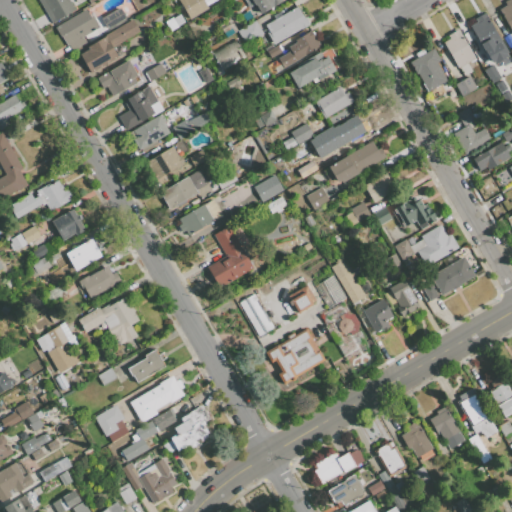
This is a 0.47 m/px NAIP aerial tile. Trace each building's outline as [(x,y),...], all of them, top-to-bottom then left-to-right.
[(68,0),(74,10),(52,23),(37,0),(68,0)] [(203,0),(207,7),(208,8),(189,20),(188,17),(185,19),(174,0),(203,0)] [(280,0),(282,2),(261,14),(255,5),(249,9),(243,0),(280,0)] [(511,31),(511,0),(507,0),(504,2),(506,5),(499,9),(511,31)] [(296,7),(265,25),(269,32),(267,33),(274,44),(300,28),(301,29),(309,24),(304,17),(303,18),(296,7)] [(55,26),(86,10),(90,17),(93,16),(100,28),(83,37),(86,42),(69,52),(55,26)] [(105,17),(116,11),(121,20),(110,27),(105,17)] [(484,51),(501,42),(484,13),(474,18),(476,22),(469,25),(484,51)] [(79,55),(88,50),(86,46),(105,36),(104,35),(132,20),(139,33),(112,47),(117,57),(88,73),(79,55)] [(245,44),(263,33),(254,20),(237,31),(245,44)] [(283,68),(321,45),(312,30),(295,40),(296,43),(288,48),(290,51),(278,58),(283,68)] [(464,75),(471,71),(467,63),(474,59),(458,30),(448,35),(449,38),(443,42),(458,68),(459,67),(464,75)] [(221,69),(243,56),(235,41),(212,54),(221,69)] [(271,58),(281,52),(277,45),(267,52),(271,58)] [(427,92),(446,80),(435,62),(439,60),(433,49),(425,53),(423,49),(415,54),(418,58),(410,62),(417,74),(418,73),(424,84),(423,85),(427,92)] [(297,88),(316,77),(318,80),(335,70),(326,56),(323,57),(320,51),(296,66),(297,68),(288,73),(297,88)] [(96,78),(128,60),(137,76),(134,77),(136,82),(112,96),(106,86),(101,88),(96,78)] [(0,82),(6,79),(5,77),(8,76),(0,62),(0,82)] [(144,72),(160,63),(166,73),(150,82),(144,72)] [(493,65),(500,78),(492,83),(484,70),(493,65)] [(205,83),(212,79),(205,68),(198,72),(205,83)] [(462,96),(476,88),(469,77),(455,85),(462,96)] [(502,81),(506,88),(500,92),(495,85),(502,81)] [(117,116),(128,110),(124,103),(128,102),(126,98),(136,93),(137,94),(140,92),(139,91),(149,85),(162,109),(142,120),(142,121),(125,130),(117,116)] [(324,118),(352,100),(347,92),(344,94),(339,87),(315,102),(324,118)] [(508,91),(511,98),(506,102),(502,94),(508,91)] [(0,130),(11,123),(8,118),(23,109),(23,108),(25,107),(22,102),(19,104),(14,94),(0,103),(0,130)] [(260,130),(275,120),(266,105),(250,114),(260,130)] [(465,154),(483,144),(482,142),(489,138),(483,128),(474,134),(471,128),(477,124),(467,108),(457,114),(464,127),(453,133),(465,154)] [(206,111),(211,120),(192,131),(187,122),(206,111)] [(128,132),(161,114),(165,121),(163,122),(169,133),(155,140),(157,144),(142,153),(140,149),(138,150),(128,132)] [(324,156),(333,151),(327,140),(335,136),(340,146),(369,129),(364,120),(361,123),(356,115),(332,128),(331,126),(313,137),(324,156)] [(172,127),(186,120),(192,131),(178,139),(172,127)] [(297,144),(313,135),(306,124),(291,133),(292,136),(297,144)] [(506,142),(511,138),(511,127),(501,134),(506,142)] [(0,167),(0,132),(1,132),(21,168),(18,170),(26,185),(0,199),(0,177),(4,175),(0,167)] [(292,136),(297,144),(287,150),(282,142),(292,136)] [(338,185),(385,157),(380,148),(376,150),(371,141),(327,167),(338,185)] [(479,171),(486,167),(487,169),(508,157),(500,142),(472,159),(479,171)] [(174,146),(181,143),(185,149),(178,153),(174,146)] [(145,162),(172,147),(178,157),(180,156),(184,164),(155,180),(145,162)] [(188,157),(201,150),(207,160),(193,167),(188,157)] [(29,175),(50,163),(52,169),(32,180),(29,175)] [(158,191),(198,169),(206,184),(195,190),(196,193),(168,208),(158,191)] [(44,178),(57,171),(60,176),(47,183),(44,178)] [(374,202),(402,186),(396,177),(393,178),(389,171),(364,186),(374,202)] [(216,182),(232,173),(236,180),(220,190),(216,182)] [(253,187),(274,175),(282,190),(261,202),(253,187)] [(33,192),(57,179),(63,190),(67,187),(73,198),(49,211),(45,203),(41,205),(40,204),(15,218),(11,209),(13,208),(10,204),(30,193),(32,197),(35,195),(33,192)] [(314,209),(329,200),(322,188),(307,197),(314,209)] [(265,205),(280,196),(285,205),(281,208),(282,210),(276,213),(275,211),(270,213),(265,205)] [(420,229),(437,220),(427,204),(423,207),(419,200),(416,202),(413,197),(391,211),(402,229),(415,221),(420,229)] [(212,199),(222,216),(213,221),(204,204),(212,199)] [(350,226),(369,215),(362,202),(350,209),(351,212),(345,216),(350,226)] [(178,219),(203,205),(213,221),(187,235),(185,231),(181,233),(177,226),(181,224),(178,219)] [(379,225),(391,219),(384,207),(373,213),(379,225)] [(50,221),(72,209),(76,215),(78,215),(80,219),(79,220),(83,228),(81,229),(82,232),(76,236),(74,233),(61,240),(50,221)] [(411,254),(411,255),(417,251),(426,266),(458,247),(450,235),(447,237),(440,225),(420,236),(422,239),(415,243),(411,237),(405,240),(405,239),(394,246),(402,260),(411,254)] [(33,226),(39,237),(26,244),(20,233),(33,226)] [(219,288),(253,268),(228,227),(213,236),(225,257),(207,267),(219,288)] [(9,239),(20,233),(26,245),(15,251),(9,239)] [(66,254),(92,239),(101,255),(75,270),(66,254)] [(32,249),(43,243),(47,252),(37,258),(32,249)] [(45,255),(56,249),(62,262),(52,267),(45,255)] [(384,274),(400,264),(394,254),(378,263),(384,274)] [(25,270),(40,261),(39,259),(44,256),(50,267),(30,279),(25,270)] [(441,295),(451,289),(452,290),(460,285),(459,284),(474,276),(463,257),(430,276),(441,295)] [(355,276),(366,269),(359,258),(348,265),(355,276)] [(352,304),(365,296),(343,259),(330,267),(352,304)] [(76,282),(106,265),(111,274),(115,272),(121,282),(90,299),(83,286),(80,288),(76,282)] [(332,275),(346,298),(328,309),(315,286),(332,275)] [(402,316),(418,306),(403,280),(389,289),(399,306),(396,307),(402,316)] [(53,301),(66,293),(61,284),(48,293),(53,301)] [(430,301),(438,296),(431,285),(423,289),(430,301)] [(298,312),(312,304),(309,301),(314,298),(309,289),(290,300),(298,312)] [(253,293),(273,327),(257,336),(237,302),(253,293)] [(125,296),(139,319),(130,324),(137,335),(132,338),(135,342),(120,351),(106,327),(107,326),(103,321),(84,332),(81,326),(83,325),(79,318),(98,307),(99,309),(109,303),(110,305),(125,296)] [(281,306),(289,302),(286,296),(278,301),(281,306)] [(375,332),(382,328),(383,330),(389,327),(385,320),(392,316),(382,299),(362,310),(375,332)] [(0,311),(0,307),(3,303),(9,308),(4,314),(0,311)] [(344,347),(341,349),(343,354),(347,352),(349,355),(367,347),(350,311),(330,320),(344,347)] [(57,324),(67,341),(54,349),(50,343),(46,346),(40,335),(57,324)] [(281,383),(323,360),(319,352),(314,354),(306,339),(309,337),(305,330),(294,336),(292,333),(288,336),(290,339),(265,353),(270,361),(274,359),(281,373),(277,375),(281,383)] [(154,349),(157,355),(162,352),(165,357),(160,360),(164,366),(136,382),(132,375),(130,376),(126,369),(145,358),(143,356),(154,349)] [(20,372),(28,367),(32,375),(24,379),(20,372)] [(96,375),(111,367),(117,377),(102,386),(96,375)] [(0,375),(4,373),(5,375),(9,373),(15,384),(0,392),(0,375)] [(128,402),(158,384),(158,383),(171,375),(175,382),(178,380),(182,387),(179,389),(182,394),(154,411),(156,414),(140,423),(128,402)] [(503,417),(511,411),(511,393),(501,375),(489,382),(493,389),(488,392),(503,417)] [(485,438),(496,432),(488,417),(489,416),(473,388),(459,396),(461,400),(457,402),(475,433),(479,431),(480,433),(482,433),(485,438)] [(49,392),(55,389),(60,396),(54,400),(49,392)] [(38,397),(45,393),(50,401),(43,405),(38,397)] [(186,398),(192,395),(198,405),(192,409),(186,398)] [(61,397),(68,408),(56,415),(50,405),(61,397)] [(0,420),(13,412),(12,410),(26,402),(32,413),(5,429),(0,420)] [(93,417),(115,405),(122,418),(114,423),(118,429),(105,437),(93,417)] [(169,438),(175,434),(172,428),(181,423),(179,419),(202,405),(209,419),(203,422),(208,430),(206,431),(210,438),(191,449),(188,443),(177,450),(169,438)] [(446,410),(445,410),(443,407),(436,412),(437,414),(429,419),(436,432),(438,431),(448,449),(463,440),(446,410)] [(151,420),(170,409),(175,417),(169,421),(170,423),(158,431),(151,420)] [(25,419),(36,413),(43,427),(32,432),(25,419)] [(134,430),(150,420),(156,431),(140,441),(134,430)] [(504,436),(511,431),(506,421),(498,426),(504,436)] [(418,425),(416,426),(414,423),(406,427),(408,431),(400,435),(408,448),(410,447),(416,458),(431,449),(418,425)] [(112,435),(124,428),(127,433),(115,440),(112,435)] [(19,444),(33,437),(34,438),(46,432),(50,440),(38,446),(39,447),(25,455),(19,444)] [(0,458),(0,436),(2,435),(11,453),(0,458)] [(483,465),(491,460),(475,435),(467,439),(483,465)] [(30,453),(55,439),(59,446),(34,461),(30,453)] [(120,451),(139,440),(141,443),(145,441),(149,448),(126,462),(120,451)] [(161,445),(170,440),(175,449),(166,454),(161,445)] [(385,470),(377,474),(398,511),(406,506),(389,476),(406,467),(391,440),(373,450),(385,470)] [(447,466),(453,462),(441,441),(435,445),(447,466)] [(81,452),(90,446),(94,453),(85,458),(81,452)] [(321,484),(354,466),(347,453),(338,458),(335,454),(332,455),(331,454),(315,464),(318,469),(314,471),(321,484)] [(58,461),(65,457),(71,466),(63,470),(58,461)] [(173,492),(152,504),(137,478),(148,472),(150,475),(154,472),(157,477),(160,476),(153,464),(161,459),(176,483),(170,487),(173,492)] [(119,468),(130,462),(133,467),(130,469),(140,486),(133,491),(119,468)] [(0,500),(1,502),(11,496),(8,492),(12,489),(14,493),(16,492),(17,493),(32,484),(26,475),(22,477),(14,463),(0,471),(0,500)] [(38,472),(51,464),(53,467),(57,464),(62,471),(44,482),(38,472)] [(419,484),(428,479),(422,467),(413,472),(419,484)] [(58,476),(66,471),(72,481),(64,486),(58,476)] [(343,505),(363,493),(359,486),(360,485),(357,480),(356,480),(353,475),(344,480),(345,481),(327,491),(334,503),(340,500),(343,505)] [(371,495),(383,488),(378,480),(367,487),(371,495)] [(115,489),(126,482),(136,498),(125,505),(115,489)] [(491,503),(501,497),(495,486),(485,491),(491,503)] [(56,511),(51,503),(74,489),(80,501),(61,511),(56,511)] [(461,511),(467,511),(471,509),(463,497),(455,503),(461,511)] [(5,511),(3,508),(18,499),(24,510),(29,507),(32,511),(5,511)] [(73,511),(71,508),(82,501),(88,511),(73,511)] [(97,511),(117,501),(123,511),(97,511)] [(373,511),(367,501),(349,511),(373,511)]
